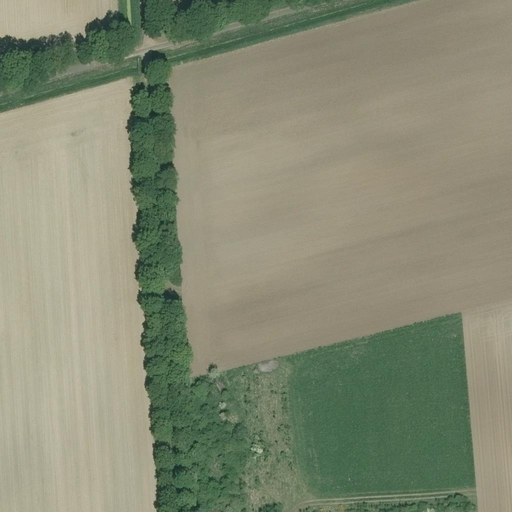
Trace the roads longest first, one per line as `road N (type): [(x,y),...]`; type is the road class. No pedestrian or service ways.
road 1 (track): [(143,46),(174,511)]
road 2 (track): [(317,0),(0,87)]
